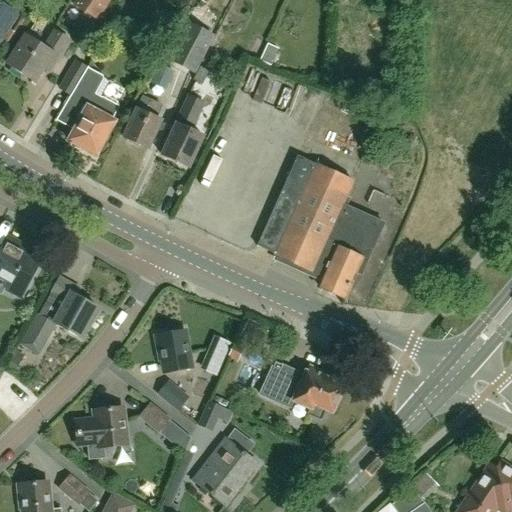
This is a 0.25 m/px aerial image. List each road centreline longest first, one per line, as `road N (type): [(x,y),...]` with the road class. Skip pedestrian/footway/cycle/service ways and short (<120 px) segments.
road 1 (secondary): [(451,378),(165,244)]
road 2 (residential): [(0,449),(89,362),(153,274)]
road 3 (secondary): [(165,244),(0,155)]
road 4 (primary): [(325,511),(451,378)]
road 5 (residential): [(0,191),(153,274)]
